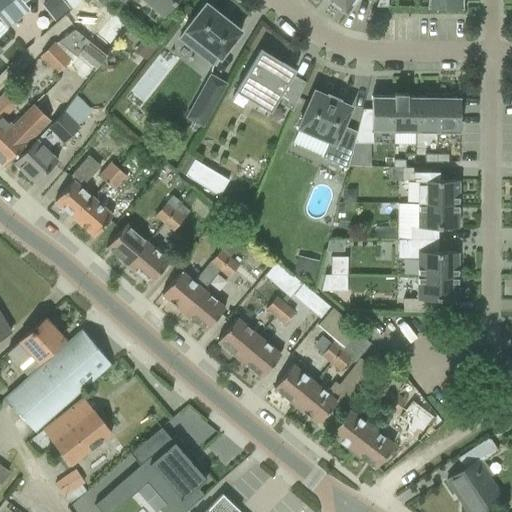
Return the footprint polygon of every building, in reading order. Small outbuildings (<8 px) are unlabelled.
[(0,0),(0,20),(6,28),(28,9),(20,0),(0,0)] [(60,0),(46,0),(43,3),(55,18),(68,9),(60,0)] [(117,0),(122,4),(125,0),(142,0),(161,16),(175,0),(117,0)] [(331,0),(330,2),(340,9),(343,6),(350,11),(357,0),(331,0)] [(90,1),(83,10),(98,22),(105,13),(90,1)] [(240,32),(204,3),(182,31),(183,31),(177,39),(193,52),(199,44),(218,59),(240,32)] [(86,42),(74,56),(73,58),(92,73),(121,36),(103,21),(87,41),(86,42)] [(72,30),(56,42),(74,56),(86,42),(87,41),(72,30)] [(132,52),(145,61),(155,48),(142,39),(132,52)] [(69,59),(52,42),(37,57),(55,74),(69,59)] [(303,82),(256,53),(234,91),(269,112),(277,98),(281,100),(279,103),(291,111),(303,82)] [(185,117),(201,126),(224,84),(209,75),(185,117)] [(5,90),(0,95),(0,137),(11,126),(2,118),(18,101),(5,90)] [(312,91),(296,128),(327,141),(320,157),(346,169),(352,143),(355,132),(341,125),(349,107),(336,101),(337,100),(326,95),(325,97),(312,91)] [(392,96),(392,131),(414,132),(414,97),(405,97),(405,93),(392,93),(392,96)] [(414,97),(414,132),(435,132),(436,94),(423,94),(423,97),(414,97)] [(436,94),(435,132),(458,132),(458,97),(449,97),(449,94),(436,94)] [(34,140),(26,148),(12,162),(34,183),(55,162),(44,151),(57,138),(62,143),(76,129),(75,128),(90,111),(74,96),(61,114),(47,128),(48,128),(35,141),(34,140)] [(355,132),(352,143),(371,143),(371,131),(392,131),(392,96),(370,96),(370,109),(361,109),(355,132)] [(11,126),(0,137),(0,165),(2,167),(46,121),(30,106),(11,126)] [(172,174),(211,188),(219,168),(180,154),(172,174)] [(423,154),(423,162),(435,162),(435,154),(423,154)] [(435,154),(435,162),(447,162),(447,154),(435,154)] [(53,201),(73,219),(90,199),(79,189),(98,168),(86,157),(67,178),(71,181),(53,201)] [(96,177),(104,184),(117,170),(109,163),(96,177)] [(401,168),(392,168),(387,168),(387,180),(401,180),(409,180),(417,180),(417,204),(457,204),(457,180),(437,180),(437,168),(403,168),(401,168)] [(117,170),(104,184),(112,192),(125,177),(117,170)] [(90,199),(73,219),(92,236),(110,217),(90,199)] [(173,210),(165,203),(154,217),(162,223),(173,210)] [(173,210),(162,223),(172,232),(189,212),(178,203),(173,210)] [(408,240),(416,240),(436,240),(436,228),(456,228),(457,204),(417,204),(416,227),(408,227),(408,240)] [(123,225),(117,232),(105,247),(126,265),(145,243),(123,225)] [(245,235),(233,225),(223,237),(235,247),(245,235)] [(327,239),(325,251),(342,251),(342,239),(327,239)] [(396,240),(396,258),(416,259),(416,276),(456,276),(456,252),(436,252),(436,240),(416,240),(408,240),(396,240)] [(145,243),(126,265),(148,284),(167,262),(145,243)] [(179,272),(173,279),(160,294),(183,313),(201,291),(219,270),(228,258),(234,249),(225,243),(192,283),(179,272)] [(228,258),(219,270),(228,278),(238,266),(237,265),(241,261),(236,256),(232,261),(228,258)] [(292,274),(313,279),(317,261),(296,256),(292,274)] [(262,275),(275,286),(287,272),(274,261),(262,275)] [(324,275),(320,291),(345,291),(345,275),(324,275)] [(456,276),(416,276),(416,299),(402,299),(402,312),(435,312),(436,300),(456,300),(456,276)] [(315,295),(301,284),(292,296),(306,307),(315,295)] [(201,291),(183,313),(204,331),(222,308),(201,291)] [(265,309),(274,317),(284,305),(274,297),(265,309)] [(284,305),(274,317),(284,325),(294,313),(284,305)] [(319,356),(329,364),(355,331),(357,330),(332,308),(315,326),(332,340),(319,356)] [(0,338),(10,332),(0,314),(0,338)] [(37,364),(63,340),(44,317),(16,342),(17,343),(5,354),(26,378),(39,366),(37,364)] [(234,319),(229,326),(216,341),(238,359),(256,337),(234,319)] [(26,378),(27,378),(3,399),(33,432),(93,376),(109,364),(81,330),(66,343),(39,366),(26,378)] [(313,384),(295,406),(316,424),(334,401),(340,406),(371,368),(359,358),(357,360),(355,359),(368,343),(355,331),(329,364),(339,371),(349,358),(355,363),(344,376),(337,385),(333,382),(324,393),(313,384)] [(256,337),(238,359),(260,377),(278,356),(256,337)] [(290,366),(285,372),(272,388),(295,406),(313,384),(290,366)] [(376,399),(379,401),(385,406),(395,393),(406,379),(397,372),(376,399)] [(395,393),(385,406),(395,414),(405,401),(395,393)] [(82,398),(41,431),(68,465),(110,433),(82,398)] [(329,433),(351,451),(370,427),(347,410),(329,433)] [(370,427),(351,451),(374,468),(392,444),(370,427)] [(147,456),(126,475),(137,488),(142,484),(161,507),(157,511),(182,511),(185,510),(193,503),(202,495),(195,486),(204,478),(196,469),(201,464),(175,434),(170,439),(172,441),(150,460),(147,456)] [(463,469),(445,481),(454,494),(465,511),(478,511),(501,497),(489,478),(491,476),(481,461),(496,452),(487,438),(456,458),(463,469)] [(53,484),(62,497),(80,485),(82,483),(74,471),(53,484)] [(80,485),(62,497),(68,507),(87,495),(80,485)] [(236,511),(238,511),(229,502),(221,494),(209,506),(203,511),(187,511),(186,511),(184,511),(236,511)]
